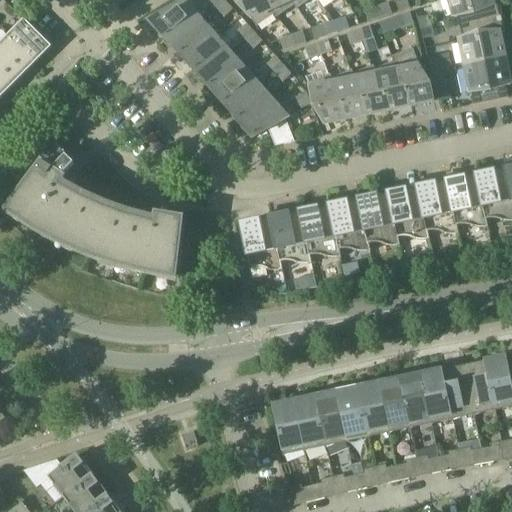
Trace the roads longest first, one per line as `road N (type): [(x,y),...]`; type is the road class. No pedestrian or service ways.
road 1 (residential): [(511,136),(293,184),(233,182),(98,35)]
road 2 (tertiary): [(216,343),(511,291)]
road 3 (tertiary): [(216,343),(165,349),(85,338),(35,319),(0,290)]
road 4 (unclassified): [(268,511),(216,343)]
road 5 (residential): [(511,480),(364,511)]
